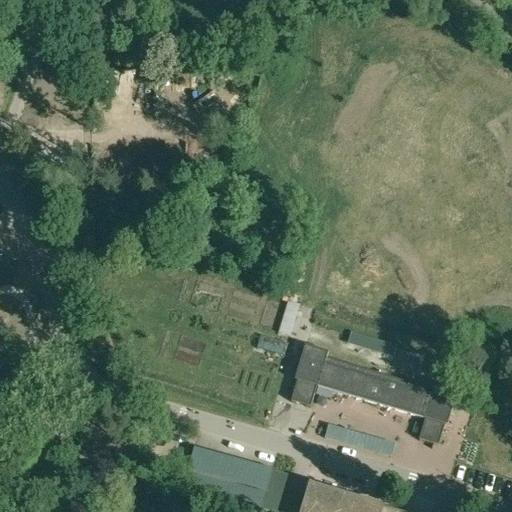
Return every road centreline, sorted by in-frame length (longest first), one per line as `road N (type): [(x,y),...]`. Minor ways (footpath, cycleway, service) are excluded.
road 1 (residential): [(508,511),(63,384)]
road 2 (residential): [(0,178),(49,286),(63,384)]
road 3 (residential): [(63,384),(19,511)]
road 4 (residential): [(0,117),(26,72),(50,0)]
